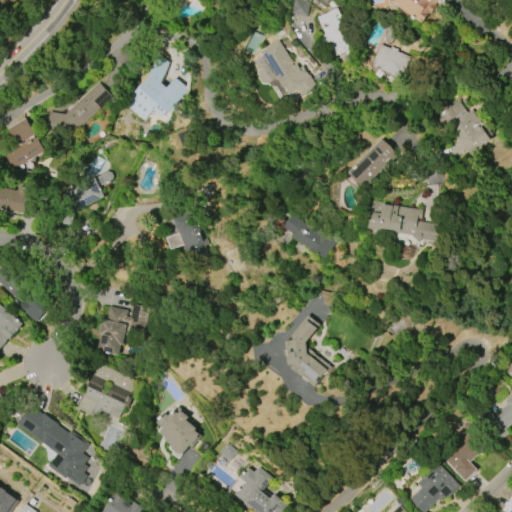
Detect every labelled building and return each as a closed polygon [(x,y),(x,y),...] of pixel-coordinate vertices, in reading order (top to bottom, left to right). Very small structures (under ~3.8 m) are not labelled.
[(308,16),(293,13),(295,0),(308,0),(312,1),(308,16)] [(422,23),(391,1),(391,0),(446,0),(437,1),(434,6),(435,6),(430,13),(422,23)] [(325,36),(316,17),(337,9),(351,41),(347,43),(349,49),(334,56),(331,49),(326,52),(320,38),(325,36)] [(280,40),(294,62),(292,63),(294,66),(298,64),(300,67),(303,66),(317,88),(303,96),(297,88),(290,93),(285,86),(284,87),(278,78),(269,84),(267,81),(267,82),(260,71),(261,71),(261,70),(256,61),(264,56),(262,52),(280,40)] [(370,66),(379,45),(389,49),(390,46),(397,49),(396,52),(409,57),(397,86),(386,81),(390,74),(370,66)] [(162,80),(151,93),(158,98),(174,78),(190,90),(172,112),(169,109),(162,117),(153,110),(145,120),(125,103),(140,85),(144,88),(149,82),(147,78),(156,56),(169,66),(162,80)] [(66,112),(96,82),(110,97),(75,131),(46,129),(47,111),(66,112)] [(468,151),(457,139),(458,138),(449,127),(447,129),(436,117),(450,106),(451,107),(457,102),(467,114),(471,110),(481,122),(476,126),(479,129),(481,127),(491,139),(488,142),(488,141),(483,145),(484,146),(472,155),(468,151)] [(7,129),(25,118),(34,134),(16,145),(7,129)] [(4,156),(36,138),(44,151),(12,170),(4,156)] [(348,172),(381,139),(398,156),(365,189),(348,172)] [(109,182),(110,183),(101,188),(105,197),(79,211),(69,192),(102,174),(108,172),(111,172),(113,176),(112,180),(109,182)] [(0,182),(16,186),(17,182),(29,185),(22,214),(0,209),(0,182)] [(416,235),(370,228),(374,201),(425,209),(424,218),(421,218),(420,221),(444,224),(441,241),(425,239),(422,242),(416,237),(416,235)] [(172,250),(167,237),(180,232),(179,231),(174,219),(182,216),(181,212),(190,208),(199,233),(201,233),(203,240),(207,238),(210,245),(205,246),(208,255),(192,261),(190,256),(188,257),(184,247),(185,246),(185,245),(172,250)] [(292,215),(315,231),(317,231),(318,231),(319,232),(319,234),(334,243),(323,258),(292,237),(294,234),(283,227),(292,215)] [(36,323),(24,311),(22,313),(11,302),(15,298),(0,284),(0,263),(39,298),(37,301),(47,311),(36,323)] [(0,305),(23,324),(21,326),(22,327),(18,333),(17,332),(11,339),(7,336),(0,344),(0,305)] [(147,309),(142,329),(129,326),(126,337),(122,336),(120,346),(118,345),(116,356),(96,352),(100,335),(97,335),(100,324),(102,325),(106,307),(125,311),(123,317),(126,318),(129,305),(147,309)] [(405,314),(388,329),(397,339),(414,324),(405,314)] [(321,328),(311,342),(312,353),(316,355),(323,360),(323,361),(333,369),(318,388),(294,368),(297,364),(296,363),(290,364),(287,342),(290,342),(290,340),(294,340),(310,319),(321,328)] [(97,364),(134,382),(129,393),(134,395),(127,409),(123,407),(117,420),(99,412),(96,418),(76,408),(86,388),(85,388),(91,375),(92,375),(97,364)] [(491,417),(504,405),(501,402),(511,391),(511,423),(505,430),(508,434),(499,442),(475,417),(484,409),(491,417)] [(70,430),(88,444),(81,454),(88,459),(83,465),(87,467),(83,473),(87,476),(79,486),(65,476),(63,478),(47,466),(56,454),(15,424),(29,405),(43,415),(44,413),(58,424),(57,425),(68,433),(70,430)] [(181,410),(189,417),(186,420),(197,428),(195,430),(200,434),(182,455),(179,453),(178,454),(173,449),(170,446),(171,445),(165,440),(166,438),(159,433),(163,428),(156,423),(163,415),(165,417),(167,414),(169,415),(172,412),(173,413),(175,410),(179,413),(181,410)] [(478,470),(466,482),(441,459),(470,427),(490,446),(482,456),(478,452),(469,462),(478,470)] [(227,443),(238,452),(230,461),(219,452),(227,443)] [(415,483),(437,462),(461,486),(448,500),(445,497),(440,501),(439,499),(426,511),(422,511),(409,499),(420,488),(415,483)] [(259,467),(273,478),(262,492),(272,500),(276,495),(292,508),(290,509),(291,510),(289,511),(259,511),(254,507),(253,508),(250,508),(245,505),(245,503),(235,495),(245,483),(240,478),(248,468),(255,473),(259,467)] [(0,511),(0,488),(25,506),(26,504),(36,511),(0,511)] [(102,511),(116,493),(127,500),(125,503),(130,507),(134,501),(144,508),(141,511),(102,511)] [(511,511),(503,511),(502,511),(511,494),(511,511)] [(389,511),(407,511),(399,503),(389,511)]
